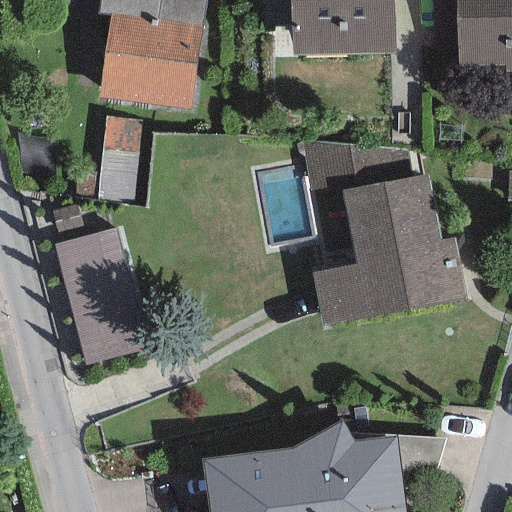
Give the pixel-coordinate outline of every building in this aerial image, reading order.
[(205,0),(98,0),(97,13),(110,15),(202,28),(205,0)] [(288,0),(289,55),(394,54),(393,0),(288,0)] [(511,0),(456,0),(458,67),(505,66),(505,73),(511,73),(511,0)] [(110,15),(98,98),(190,111),(202,28),(110,15)] [(109,122),(113,196),(144,194),(140,120),(109,122)] [(427,174),(412,177),(408,151),(303,144),(316,224),(346,219),(355,264),(310,273),(321,326),(466,298),(455,239),(440,242),(427,174)] [(121,235),(65,249),(95,365),(152,351),(121,235)] [(342,420),(292,449),(300,511),(404,511),(402,489),(396,438),(354,442),(342,420)] [(431,485),(445,440),(396,438),(402,489),(431,485)] [(300,511),(292,449),(202,460),(208,511),(300,511)]
